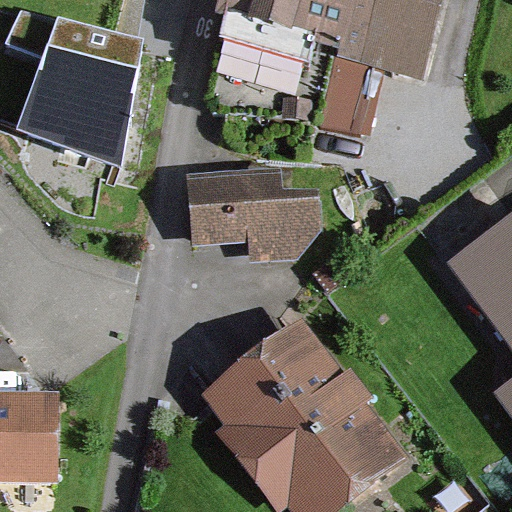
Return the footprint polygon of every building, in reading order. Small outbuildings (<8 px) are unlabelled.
[(337,62),(344,64),(360,0),(239,0),(227,50),(333,77),(337,62)] [(365,0),(360,0),(344,64),(421,84),(438,19),(365,0)] [(365,0),(438,19),(442,0),(365,0)] [(138,41),(62,19),(31,129),(107,150),(138,41)] [(268,173),(184,176),(187,245),(245,243),(246,262),(316,259),(313,205),(269,207),(268,173)] [(511,191),(510,189),(428,246),(511,363),(511,191)] [(336,511),(412,456),(307,314),(202,392),(292,511),(336,511)] [(511,387),(495,398),(511,422),(511,387)] [(63,392),(0,390),(0,479),(60,481),(63,392)]
